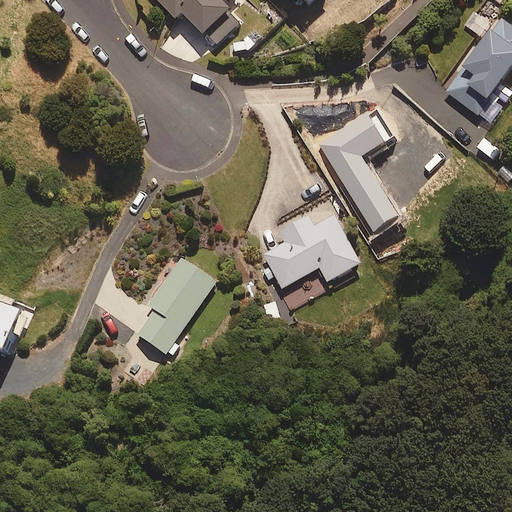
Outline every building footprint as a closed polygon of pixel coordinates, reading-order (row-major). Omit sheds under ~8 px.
[(250,2),(248,0),(156,0),(177,22),(183,16),(214,50),(241,25),(233,17),(250,2)] [(287,0),(300,13),(313,0),(287,0)] [(501,112),(488,102),(493,96),(507,107),(511,101),(511,93),(501,86),(511,71),(511,25),(503,19),(446,93),(490,127),(501,112)] [(240,43),(233,43),(234,54),(248,53),(263,38),(255,29),(240,43)] [(361,268),(328,202),(272,229),(281,247),(264,256),(281,291),(320,271),(327,284),(361,268)] [(219,284),(183,259),(151,307),(157,311),(141,335),(171,356),(219,284)] [(0,349),(15,355),(31,314),(14,308),(17,302),(0,295),(0,349)] [(282,323),(274,303),(262,308),(269,328),(282,323)]
